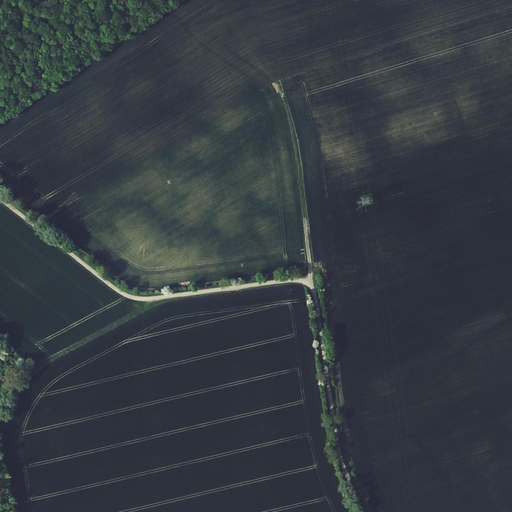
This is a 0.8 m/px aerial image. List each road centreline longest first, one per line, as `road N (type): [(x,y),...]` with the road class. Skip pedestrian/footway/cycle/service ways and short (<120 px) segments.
road 1 (unclassified): [(0,198),(137,298),(292,279),(314,290)]
road 2 (unclassified): [(361,511),(340,457),(314,290)]
